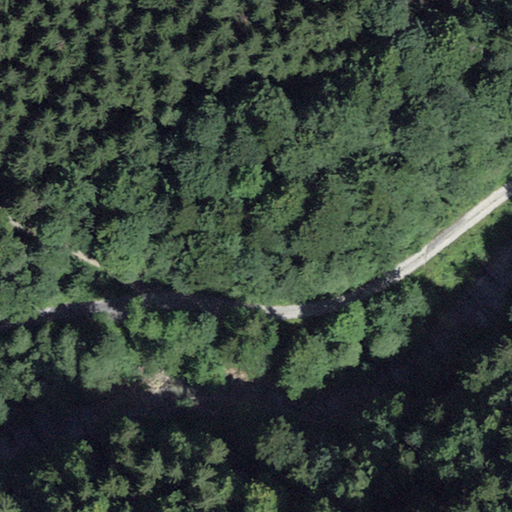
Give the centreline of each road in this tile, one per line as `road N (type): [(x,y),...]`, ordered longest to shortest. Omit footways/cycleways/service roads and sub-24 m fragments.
road 1 (track): [(0,326),(130,300),(317,310),(359,298),(405,270),(511,190)]
road 2 (track): [(0,194),(37,244),(130,300)]
